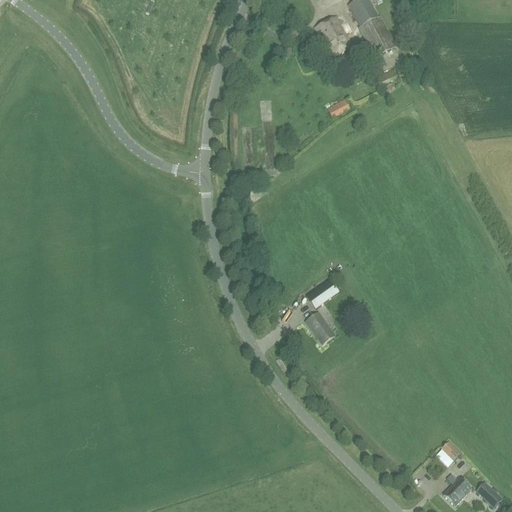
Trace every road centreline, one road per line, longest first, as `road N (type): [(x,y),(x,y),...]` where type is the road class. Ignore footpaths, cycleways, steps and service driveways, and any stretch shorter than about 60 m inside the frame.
road 1 (tertiary): [(396,511),(283,393),(248,339),(218,265),(205,171)]
road 2 (unclassified): [(205,171),(158,164),(122,137),(74,54),(13,0)]
road 3 (tertiary): [(205,171),(215,84),(247,0)]
